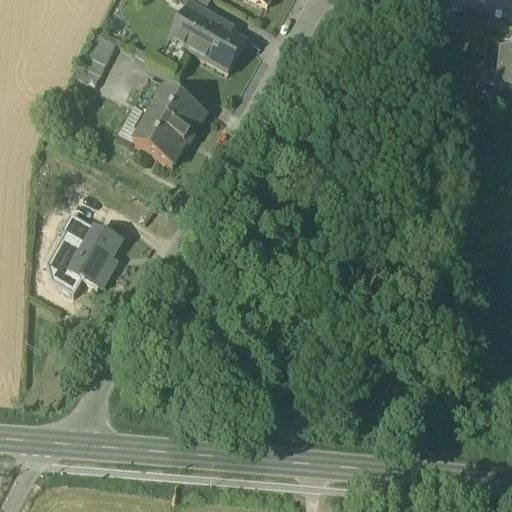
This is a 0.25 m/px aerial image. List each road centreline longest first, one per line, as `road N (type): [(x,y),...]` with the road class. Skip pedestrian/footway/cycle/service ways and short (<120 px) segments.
road 1 (residential): [(62,446),(255,139),(325,0)]
road 2 (secondary): [(511,484),(62,446)]
